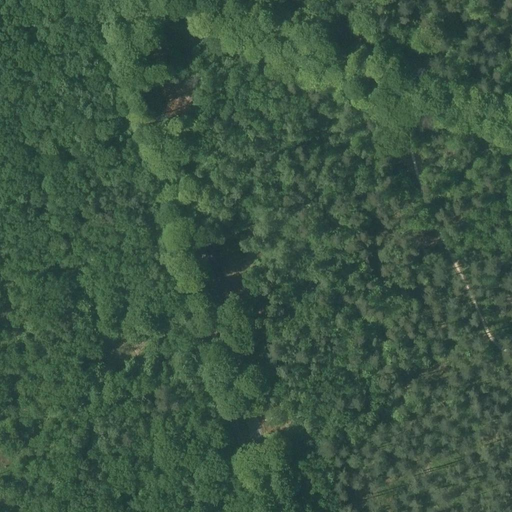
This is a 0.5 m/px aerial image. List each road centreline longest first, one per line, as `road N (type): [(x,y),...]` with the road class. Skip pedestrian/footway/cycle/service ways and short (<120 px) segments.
road 1 (tertiary): [(279,511),(122,0)]
road 2 (track): [(385,72),(511,118)]
